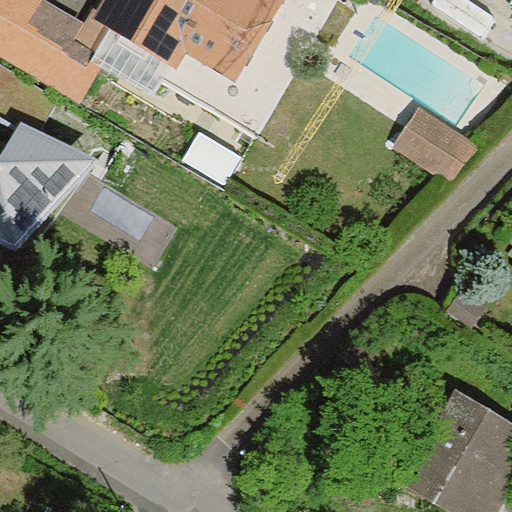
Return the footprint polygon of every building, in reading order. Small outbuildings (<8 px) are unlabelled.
[(88,30),(37,0),(0,0),(0,57),(53,89),(88,30)] [(238,89),(288,3),(281,0),(115,0),(99,29),(179,76),(188,60),(238,89)] [(0,252),(35,247),(91,170),(39,136),(60,99),(0,65),(0,252)] [(477,148),(421,113),(397,151),(453,187),(477,148)] [(493,511),(511,480),(511,430),(458,399),(437,437),(424,431),(397,478),(457,511),(493,511)]
